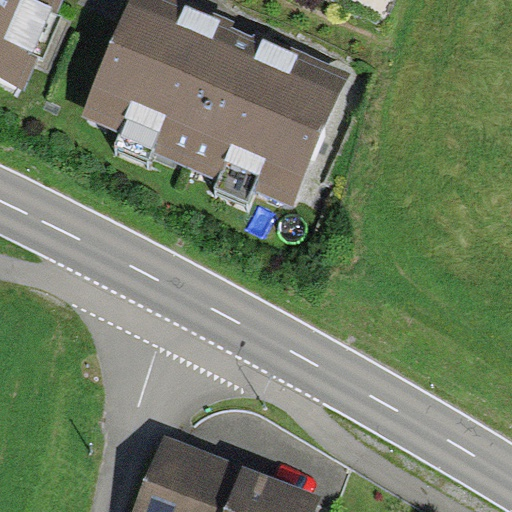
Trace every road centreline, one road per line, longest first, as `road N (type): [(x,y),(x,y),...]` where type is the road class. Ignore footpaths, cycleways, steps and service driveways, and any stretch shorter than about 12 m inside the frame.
road 1 (tertiary): [(0,195),(172,275),(511,473)]
road 2 (track): [(460,511),(361,452),(279,380),(0,254)]
road 3 (track): [(172,275),(111,511)]
